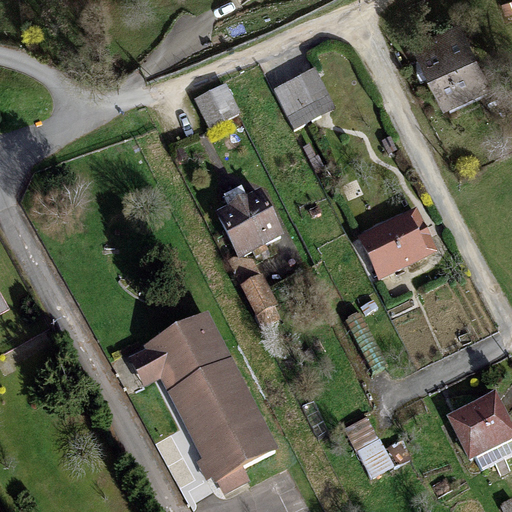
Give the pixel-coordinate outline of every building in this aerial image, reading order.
[(445,101),(485,82),(458,23),(417,42),(445,101)] [(321,118),(334,111),(314,72),(301,78),(321,118)] [(293,132),(321,118),(301,78),(273,92),(293,132)] [(449,110),(490,91),(485,82),(445,101),(449,110)] [(238,115),(226,89),(197,103),(210,129),(238,115)] [(246,203),(240,191),(224,199),(230,212),(246,203)] [(263,246),(280,238),(259,197),(246,203),(230,212),(218,218),(239,259),(252,252),(263,246)] [(435,253),(416,215),(407,219),(425,257),(435,253)] [(379,279),(425,257),(407,219),(361,242),(379,279)] [(255,258),(266,252),(263,246),(252,252),(255,258)] [(232,260),(228,263),(256,317),(254,318),(260,330),(278,320),(249,264),(232,260)] [(364,316),(377,309),(373,302),(360,309),(364,316)] [(361,315),(345,323),(372,375),(387,367),(361,315)] [(241,471),(275,454),(206,320),(147,350),(150,356),(161,377),(205,462),(213,478),(216,484),(241,471)] [(132,365),(143,386),(161,377),(150,356),(132,365)] [(511,439),(511,433),(494,398),(449,421),(470,461),(474,459),(481,472),(511,456),(511,444),(510,440),(511,439)] [(358,453),(380,442),(367,418),(343,431),(356,454),(358,453)] [(394,468),(380,442),(358,453),(372,480),(394,468)] [(199,465),(207,481),(213,478),(205,462),(199,465)] [(222,495),(247,482),(241,471),(216,484),(222,495)]
